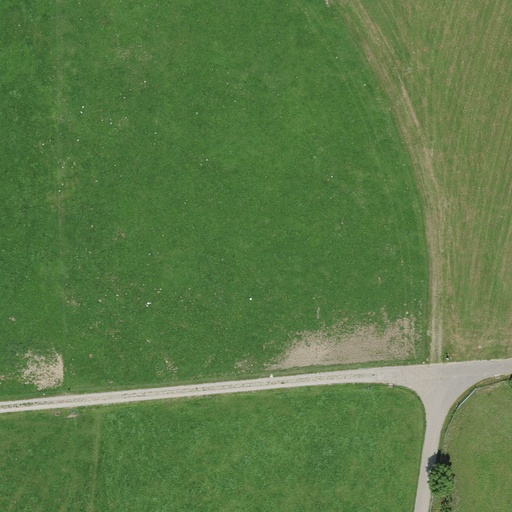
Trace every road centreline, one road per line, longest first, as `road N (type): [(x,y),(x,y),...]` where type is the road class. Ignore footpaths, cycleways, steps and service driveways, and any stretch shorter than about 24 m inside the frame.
road 1 (track): [(0,406),(443,369)]
road 2 (unclassified): [(422,511),(443,369),(511,367)]
